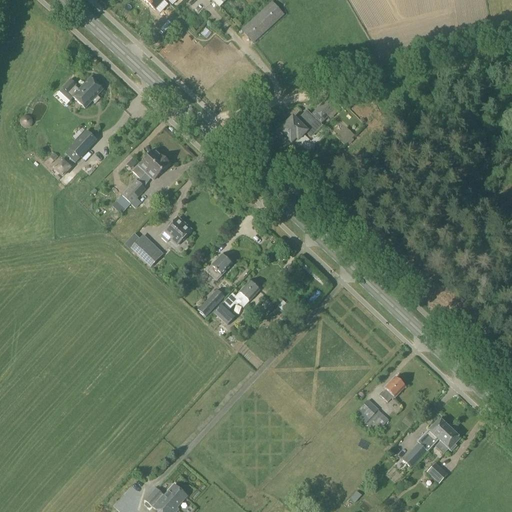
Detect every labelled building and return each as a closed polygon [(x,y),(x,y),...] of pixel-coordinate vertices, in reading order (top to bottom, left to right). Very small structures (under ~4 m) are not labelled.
[(166,0),(142,0),(154,10),(163,0),(165,1),(166,0)] [(252,44),(283,15),(271,2),(240,31),(252,44)] [(210,33),(207,40),(213,42),(216,35),(210,33)] [(96,96),(101,90),(89,80),(79,91),(75,87),(76,86),(70,80),(58,93),(68,103),(73,97),(85,108),(90,102),(94,105),(99,100),(96,96)] [(342,95),(335,102),(338,106),(345,113),(352,105),(342,95)] [(321,124),(338,106),(329,96),(311,115),(321,124)] [(311,138),(321,127),(306,112),(296,122),(292,118),(279,132),(290,143),(295,138),(297,140),(305,133),(311,138)] [(345,143),(352,136),(338,122),(331,130),(345,143)] [(75,140),(83,131),(80,128),(71,137),(75,140)] [(74,164),(96,142),(86,132),(64,155),(74,164)] [(153,181),(169,165),(169,162),(165,158),(162,158),(154,150),(138,167),(139,168),(146,174),(153,181)] [(61,179),(71,169),(61,160),(51,170),(61,179)] [(139,180),(146,174),(139,168),(133,175),(139,180)] [(130,206),(145,190),(135,181),(120,196),(130,206)] [(176,246),(189,232),(176,220),(160,237),(166,243),(169,240),(176,246)] [(139,240),(133,235),(123,246),(130,253),(132,251),(149,269),(162,256),(142,236),(139,240)] [(216,282),(231,265),(220,256),(205,273),(216,282)] [(248,302),(258,291),(249,283),(239,294),(239,293),(235,298),(231,295),(213,314),(226,327),(235,318),(228,311),(233,306),(239,305),(243,309),(248,302)] [(205,319),(224,298),(215,291),(196,312),(205,319)] [(289,308),(282,302),(277,307),(283,313),(281,315),(292,325),(296,321),(285,311),(289,308)] [(279,324),(275,327),(284,335),(288,330),(280,322),(279,324)] [(399,383),(395,378),(384,390),(385,390),(380,396),(387,403),(393,397),(394,398),(404,387),(403,387),(403,385),(401,383),(399,383)] [(379,431),(388,421),(377,411),(378,411),(367,401),(358,411),(359,412),(355,416),(371,430),(374,427),(379,431)] [(405,435),(419,422),(413,417),(400,430),(405,435)] [(438,440),(448,430),(444,426),(444,424),(442,422),(440,422),(430,433),(429,431),(423,437),(431,445),(437,439),(438,440)] [(448,430),(438,440),(440,442),(434,448),(442,456),(448,450),(451,453),(456,447),(454,445),(460,440),(457,438),(457,436),(455,434),(453,434),(448,430)] [(410,469),(427,452),(418,444),(402,461),(410,469)] [(438,485),(447,476),(435,464),(426,473),(438,485)] [(186,497),(173,486),(164,496),(162,495),(158,500),(152,494),(145,502),(156,511),(175,511),(178,510),(176,509),(186,497)] [(115,491),(94,511),(133,511),(135,510),(115,491)] [(354,504),(361,496),(356,492),(349,500),(354,504)]
